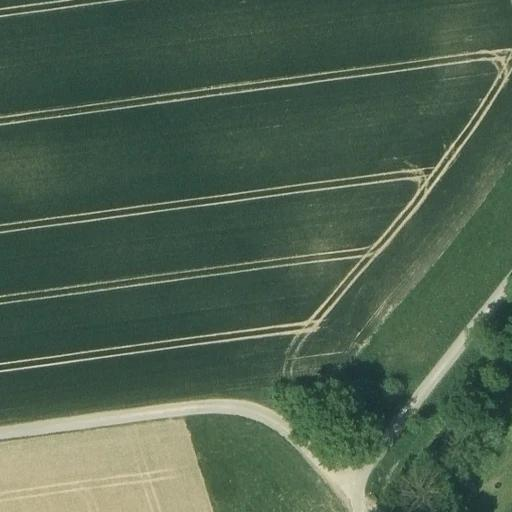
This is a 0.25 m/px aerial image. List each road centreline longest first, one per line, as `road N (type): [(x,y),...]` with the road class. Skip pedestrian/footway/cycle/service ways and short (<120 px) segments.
road 1 (track): [(369,509),(307,439),(274,422),(229,418),(0,450)]
road 2 (track): [(511,317),(369,511)]
